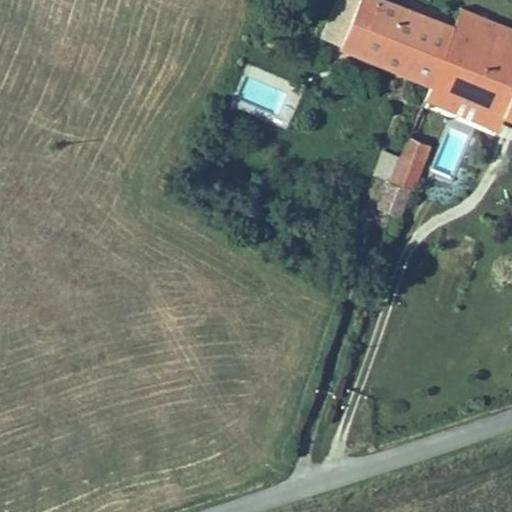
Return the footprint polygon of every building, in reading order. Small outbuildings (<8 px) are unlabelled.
[(432,80),(454,25),(390,0),(355,0),(338,44),(432,80)] [(454,25),(432,80),(505,108),(511,111),(511,26),(461,7),(454,25)] [(499,123),(505,108),(432,80),(427,95),(499,123)] [(432,143),(407,133),(389,176),(411,185),(414,186),(432,143)] [(411,185),(389,176),(376,206),(398,215),(411,185)]
